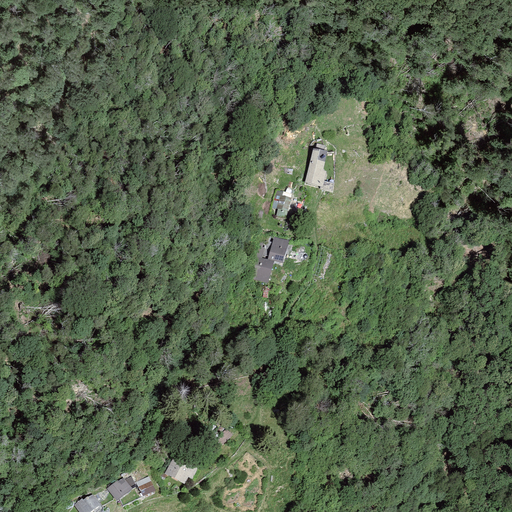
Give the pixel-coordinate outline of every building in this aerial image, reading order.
[(327,152),(312,148),(304,183),(322,188),(326,172),(322,171),(327,152)] [(292,193),(276,190),(272,208),(278,209),(276,216),(286,218),(292,193)] [(288,242),(273,238),(267,259),(274,261),(282,263),(288,242)] [(267,283),(274,261),(267,259),(254,257),(248,278),(267,283)] [(217,439),(227,447),(237,436),(226,427),(217,439)] [(198,467),(174,455),(164,474),(184,485),(188,478),(192,480),(198,467)] [(131,476),(124,480),(130,487),(135,485),(131,476)] [(136,482),(143,496),(155,491),(148,477),(136,482)] [(107,489),(116,501),(132,489),(130,487),(124,480),(123,478),(119,481),(118,480),(107,489)] [(74,505),(78,511),(91,511),(101,505),(92,494),(83,501),(82,499),(74,505)]
